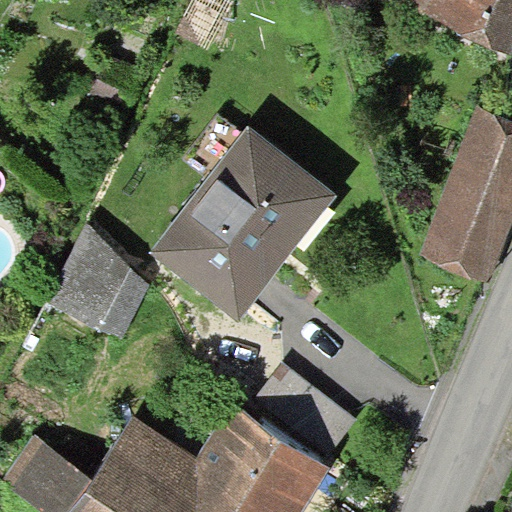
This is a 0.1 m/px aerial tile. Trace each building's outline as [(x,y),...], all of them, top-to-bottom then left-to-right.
[(511,0),(423,0),(434,6),(424,25),(447,38),(457,20),(511,50),(511,0)] [(404,255),(462,280),(511,161),(511,125),(468,107),(404,255)] [(267,221),(302,169),(240,128),(162,243),(238,294),(271,245),(281,231),(267,221)] [(316,179),(302,169),(267,221),(281,231),(316,179)] [(76,221),(3,342),(51,376),(115,267),(76,221)] [(272,511),(319,444),(264,407),(234,450),(208,432),(205,437),(139,393),(148,380),(133,370),(88,437),(36,511),(272,511)] [(0,487),(35,511),(36,511),(88,437),(46,408),(0,475),(0,487)]
